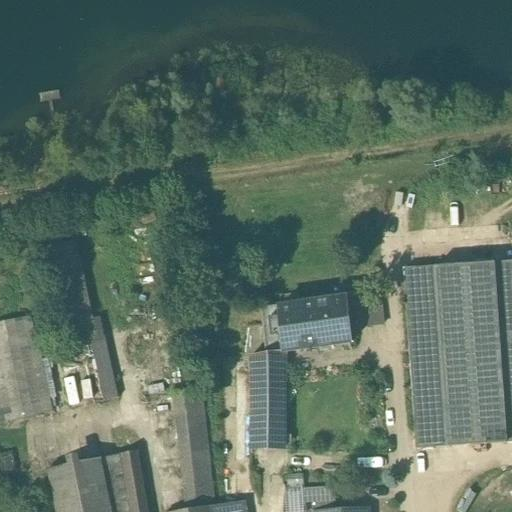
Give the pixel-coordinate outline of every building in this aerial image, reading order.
[(511,262),(404,270),(417,450),(511,443),(511,262)] [(220,280),(196,283),(198,298),(207,297),(208,308),(221,306),(219,296),(222,296),(220,280)] [(382,297),(356,300),(359,326),(385,323),(382,297)] [(346,299),(278,307),(284,353),(286,353),(352,345),(346,299)] [(284,353),(278,307),(251,312),(250,446),(288,449),(288,447),(287,375),(286,353),(284,353)] [(29,318),(0,323),(0,421),(50,411),(29,318)] [(112,341),(89,345),(102,403),(125,398),(112,341)] [(200,391),(173,394),(187,511),(215,508),(200,391)] [(0,476),(17,473),(13,451),(0,453),(0,476)] [(102,459),(49,469),(57,511),(146,511),(135,452),(102,459)] [(306,501),(319,502),(320,488),(306,487),(306,501)] [(187,511),(180,511),(246,511),(245,502),(215,508),(187,511)]
